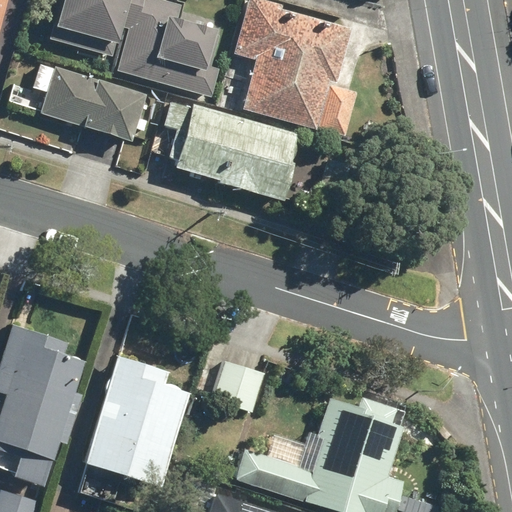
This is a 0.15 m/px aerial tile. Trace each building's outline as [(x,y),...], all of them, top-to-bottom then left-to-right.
[(58,0),(52,26),(112,43),(117,26),(123,28),(112,70),(207,96),(215,69),(201,65),(212,28),(172,17),(176,4),(161,0),(58,0)] [(238,109),(340,136),(352,93),(323,85),(325,80),(330,82),(345,28),(276,9),(277,4),(261,0),(243,0),(229,53),(251,59),(238,109)] [(36,114),(127,142),(141,94),(51,66),(50,68),(36,64),(29,88),(43,92),(36,114)] [(170,169),(280,200),(291,162),(286,160),(293,134),(188,104),(187,107),(165,101),(158,125),(172,129),(164,157),(173,160),(170,169)] [(311,199),(346,207),(356,167),(321,158),(311,199)] [(56,439),(64,442),(81,394),(71,391),(81,360),(62,354),(66,342),(10,322),(0,351),(0,392),(4,394),(0,404),(0,441),(18,448),(8,476),(40,487),(56,439)] [(121,474),(158,485),(186,393),(162,385),(166,371),(116,355),(74,492),(111,504),(121,474)] [(209,399),(250,410),(261,372),(241,367),(220,361),(209,399)] [(391,511),(401,481),(384,476),(400,426),(387,422),(391,408),(357,397),(354,406),(325,397),(313,435),(321,437),(311,470),(242,448),(232,479),(337,511),(391,511)] [(202,484),(182,477),(175,500),(195,506),(202,484)] [(0,511),(32,511),(36,500),(0,489),(0,511)] [(190,507),(188,511),(268,511),(208,493),(203,509),(190,507)]
